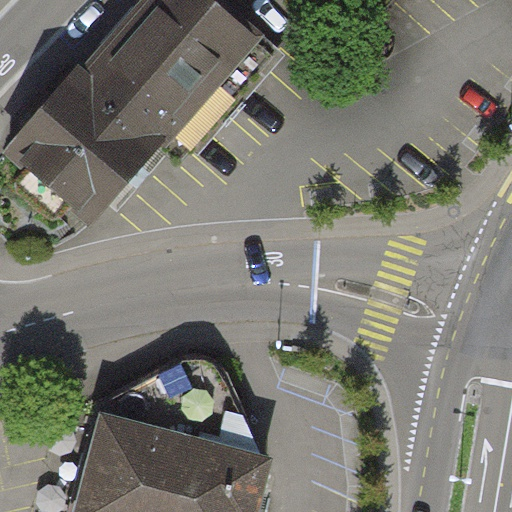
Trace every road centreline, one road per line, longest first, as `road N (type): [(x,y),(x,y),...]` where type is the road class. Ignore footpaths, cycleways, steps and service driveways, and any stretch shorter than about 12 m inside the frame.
road 1 (residential): [(502,331),(336,289),(249,284),(110,306),(0,336)]
road 2 (primary): [(502,331),(445,399),(426,511)]
